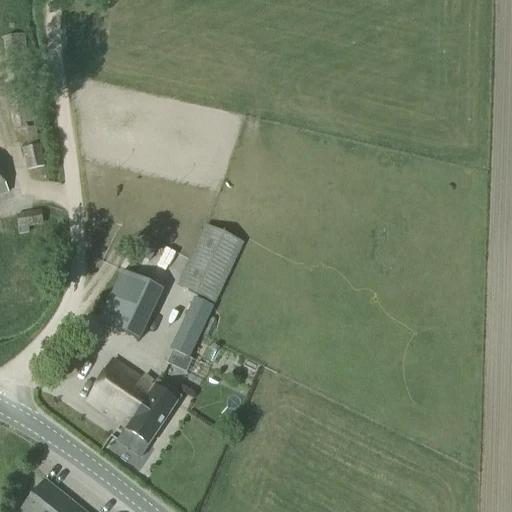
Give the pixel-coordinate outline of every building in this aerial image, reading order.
[(21,37),(1,40),(15,130),(35,127),(21,37)] [(40,147),(22,152),(27,172),(45,167),(40,147)] [(40,214),(16,217),(19,237),(29,235),(28,229),(42,227),(40,214)] [(204,228),(176,287),(213,305),(241,246),(204,228)] [(140,235),(130,254),(149,264),(159,245),(140,235)] [(122,273),(98,324),(138,343),(162,292),(122,273)] [(182,324),(169,351),(190,360),(213,310),(193,300),(187,313),(182,310),(177,321),(182,324)] [(116,365),(90,405),(129,431),(127,432),(151,448),(180,406),(171,400),(175,395),(160,385),(156,392),(116,365)] [(86,511),(51,484),(28,511),(86,511)]
